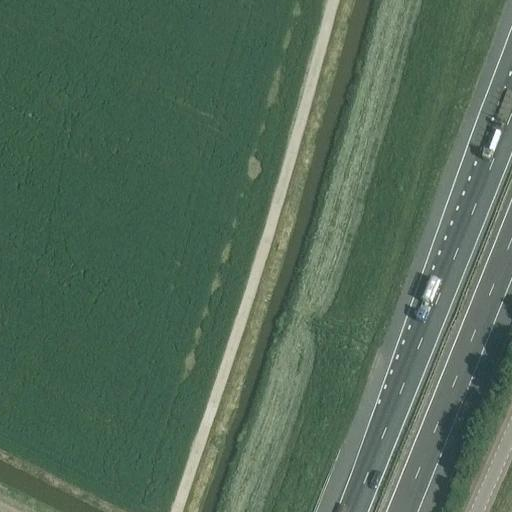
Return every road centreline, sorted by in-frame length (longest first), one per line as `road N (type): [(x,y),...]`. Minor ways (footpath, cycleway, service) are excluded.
road 1 (motorway): [(511,113),(353,511)]
road 2 (motorway): [(402,511),(511,240)]
